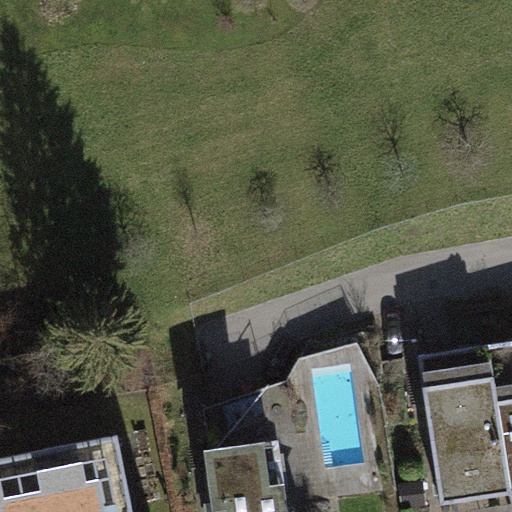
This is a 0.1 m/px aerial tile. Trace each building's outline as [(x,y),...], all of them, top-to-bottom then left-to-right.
[(511,346),(489,350),(511,501),(511,500),(511,346)] [(489,350),(421,360),(443,511),(511,501),(489,350)] [(288,511),(281,449),(204,459),(210,511),(288,511)] [(127,511),(117,452),(0,473),(0,502),(1,511),(127,511)] [(425,482),(399,484),(402,509),(427,507),(425,482)]
